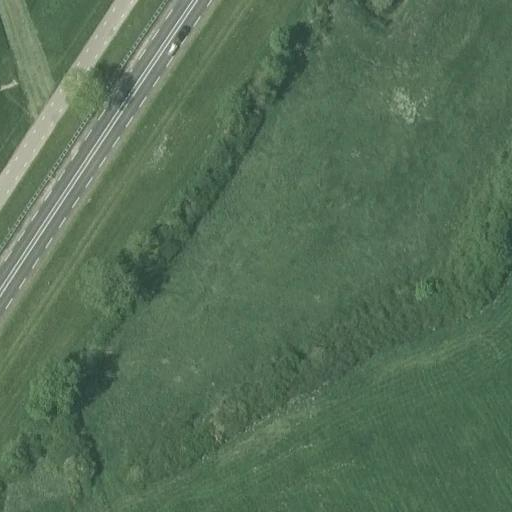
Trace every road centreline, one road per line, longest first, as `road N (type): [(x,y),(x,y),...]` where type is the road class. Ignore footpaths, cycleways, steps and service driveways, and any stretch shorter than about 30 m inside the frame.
road 1 (primary): [(0,309),(206,0)]
road 2 (unclassified): [(130,0),(0,196)]
